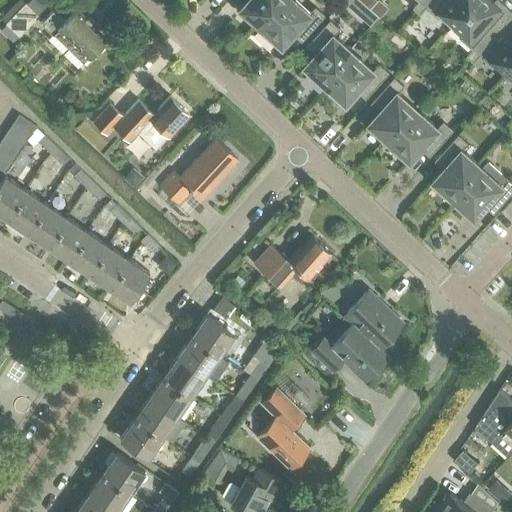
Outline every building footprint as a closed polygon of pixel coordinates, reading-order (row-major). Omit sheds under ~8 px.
[(255,26),(256,24),(255,24),(266,11),(270,15),(276,8),(280,12),(290,0),(246,0),(238,9),(243,13),(242,15),(255,26)] [(304,8),(294,0),(290,0),(280,12),(276,8),(270,15),(266,11),(255,24),(256,24),(280,46),(297,27),(306,35),(323,15),(313,6),(307,13),(303,9),(304,8)] [(361,0),(343,0),(370,24),(378,15),(370,7),(361,0)] [(418,0),(419,0),(413,7),(416,10),(425,0),(418,0)] [(440,14),(452,24),(473,0),(425,0),(416,10),(420,13),(426,6),(437,17),(440,14)] [(473,48),(467,55),(470,58),(511,12),(497,0),(494,0),(493,2),(491,0),(473,0),(452,24),(463,35),(461,38),(473,48)] [(39,16),(26,3),(6,24),(0,30),(13,43),(20,37),(39,16)] [(53,10),(42,22),(84,62),(105,40),(95,31),(96,29),(96,26),(96,24),(95,22),(94,20),(92,19),(90,18),(88,18),(85,18),(83,19),(74,10),(64,20),(53,10)] [(494,62),(505,73),(511,65),(511,13),(511,12),(470,58),(473,61),(479,54),(491,65),(494,62)] [(302,66),(327,88),(339,75),(335,72),(340,66),(336,62),(347,49),(348,50),(349,48),(337,37),(336,39),(332,35),(338,28),(328,19),(311,39),(319,47),(302,66)] [(338,100),(339,99),(344,103),(361,84),(370,92),(387,72),(377,63),(371,70),(348,50),(347,49),(336,62),(340,66),(335,72),(339,75),(327,88),(326,89),(338,100)] [(383,140),(384,139),(383,138),(395,126),(399,129),(404,123),(408,126),(419,114),(419,113),(395,93),(402,85),(393,77),(375,97),(384,104),(367,123),(372,128),(371,129),(383,140)] [(107,133),(115,126),(130,139),(138,130),(156,146),(168,133),(169,135),(189,113),(170,95),(154,112),(139,98),(123,116),(110,104),(94,121),(107,133)] [(432,123),(420,112),(419,113),(419,114),(408,126),(404,123),(399,129),(395,126),(383,138),(384,139),(408,161),(425,141),(434,149),(452,129),(442,120),(435,128),(431,124),(432,123)] [(0,180),(0,212),(6,217),(26,189),(4,174),(37,126),(19,115),(0,143),(0,178),(1,179),(0,180)] [(37,140),(50,152),(57,146),(44,133),(37,140)] [(431,181),(455,202),(456,203),(467,190),(463,186),(468,180),(464,176),(476,163),(476,164),(477,163),(465,152),(464,153),(460,150),(467,142),(457,134),(439,154),(448,162),(431,181)] [(164,186),(157,194),(171,207),(178,199),(179,201),(192,187),(202,197),(239,157),(217,137),(180,176),(175,171),(162,185),(164,186)] [(62,164),(69,157),(57,146),(50,152),(62,164)] [(455,202),(454,204),(466,215),(467,213),(472,218),(489,199),(498,206),(511,190),(511,183),(506,177),(486,160),(480,167),(476,164),(476,163),(464,176),(468,180),(463,186),(467,190),(456,203),(455,202)] [(74,175),(86,187),(93,181),(80,168),(74,175)] [(129,171),(123,177),(133,186),(142,176),(136,171),(129,171)] [(99,199),(105,193),(93,181),(86,187),(99,199)] [(26,189),(6,217),(27,231),(46,202),(26,189)] [(27,231),(47,245),(67,216),(46,202),(27,231)] [(122,222),(123,222),(129,216),(116,203),(110,209),(116,216),(113,219),(119,225),(122,222)] [(47,245),(68,259),(87,230),(67,216),(47,245)] [(129,216),(123,222),(134,234),(141,227),(129,216)] [(108,244),(87,230),(68,259),(89,273),(108,244)] [(141,239),(153,251),(159,245),(147,233),(141,239)] [(321,268),(318,266),(330,252),(310,235),(299,247),(298,246),(288,257),(271,242),(254,261),(281,285),(292,273),(302,282),(307,276),(309,277),(311,274),(314,276),(321,268)] [(89,273),(109,286),(129,258),(108,244),(89,273)] [(129,258),(109,286),(131,301),(150,272),(129,258)] [(344,314),(353,322),(378,346),(379,345),(389,334),(389,331),(400,320),(368,290),(344,314)] [(0,308),(24,325),(29,318),(2,299),(0,301),(0,308)] [(192,334),(220,354),(235,333),(206,313),(192,334)] [(375,363),(386,352),(379,345),(378,346),(353,322),(331,345),(323,337),(312,349),(332,368),(342,358),(364,378),(375,365),(375,363)] [(192,334),(178,354),(206,374),(220,354),(192,334)] [(264,338),(243,369),(249,373),(257,379),(267,365),(279,349),(264,338)] [(164,375),(192,394),(206,374),(178,354),(164,375)] [(249,373),(234,394),(242,400),(257,379),(249,373)] [(164,375),(149,396),(177,415),(192,394),(164,375)] [(275,385),(261,400),(275,414),(256,433),(290,466),(309,447),(289,427),(303,413),(275,385)] [(511,398),(500,388),(475,426),(509,456),(511,452),(511,398)] [(234,394),(220,414),(228,420),(242,400),(234,394)] [(149,396),(135,416),(163,435),(177,415),(149,396)] [(205,435),(213,441),(228,420),(220,414),(205,435)] [(163,435),(135,416),(121,437),(149,456),(163,435)] [(205,435),(191,455),(199,460),(213,441),(205,435)] [(210,462),(212,463),(224,470),(226,466),(232,469),(238,459),(219,449),(210,462)] [(116,451),(102,472),(130,492),(144,470),(116,451)] [(191,455),(180,470),(188,475),(199,460),(191,455)] [(252,478),(246,475),(240,485),(231,481),(228,482),(222,493),(223,496),(231,500),(252,511),(259,511),(272,490),(275,491),(281,480),(258,468),(252,478)] [(116,511),(130,492),(102,472),(88,493),(116,511)] [(478,483),(472,493),(486,502),(494,507),(499,501),(478,483)] [(511,493),(505,487),(497,496),(506,504),(511,496),(511,493)] [(450,493),(438,511),(439,511),(491,511),(494,507),(486,502),(472,493),(470,491),(463,501),(450,493)] [(88,493),(74,511),(115,511),(116,511),(88,493)] [(154,508),(158,511),(161,511),(171,498),(164,494),(154,508)]
